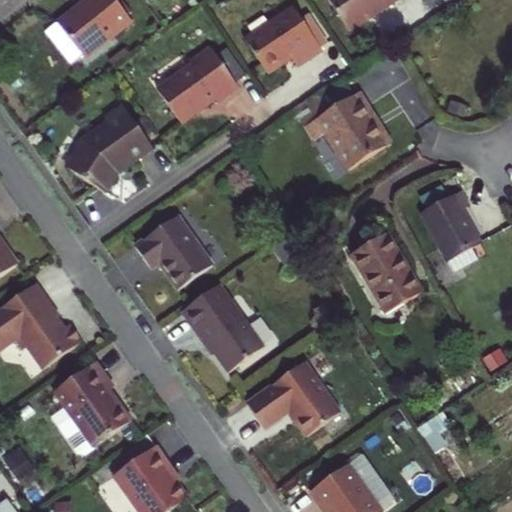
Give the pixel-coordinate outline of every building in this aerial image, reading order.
[(131,23),(112,0),(83,0),(81,2),(55,23),(84,59),(131,23)] [(385,10),(399,0),(327,0),(349,34),(368,21),(366,18),(375,12),(384,7),(385,10)] [(291,60),(297,68),(321,52),(297,17),(249,48),(267,76),(286,64),(291,60)] [(238,87),(211,47),(190,61),(192,64),(156,87),(180,123),(210,103),(215,99),(217,101),(238,87)] [(361,106),(354,95),(300,128),(309,142),(320,135),(343,172),(382,148),(365,121),(358,109),(361,106)] [(64,171),(106,198),(122,180),(129,174),(152,153),(122,110),(105,122),(108,126),(82,144),(64,171)] [(416,198),(423,211),(445,199),(438,186),(416,198)] [(466,207),(458,192),(445,199),(423,211),(418,214),(444,262),(445,262),(451,274),(473,262),(467,250),(476,245),(462,220),(458,212),(466,207)] [(177,217),(135,247),(151,270),(159,264),(163,270),(177,290),(212,266),(177,217)] [(359,248),(348,255),(384,315),(421,292),(384,232),(359,248)] [(0,278),(17,266),(0,241),(0,278)] [(37,284),(0,309),(0,353),(17,342),(23,351),(28,348),(44,370),(82,343),(70,325),(64,329),(56,318),(50,309),(53,307),(37,284)] [(228,374),(264,349),(219,287),(182,313),(205,346),(207,344),(211,350),(228,374)] [(113,387),(95,363),(53,393),(64,409),(71,418),(59,427),(77,453),(85,455),(131,422),(119,406),(117,407),(111,400),(106,392),(113,387)] [(305,364),(247,405),(265,431),(289,413),(293,419),(307,439),(340,414),(305,364)] [(71,418),(64,409),(52,417),(59,427),(71,418)] [(139,511),(168,511),(188,498),(173,476),(170,472),(173,470),(156,445),(113,476),(139,511)] [(380,511),(348,466),(310,494),(323,511),(380,511)] [(15,511),(6,500),(0,504),(0,511),(15,511)]
